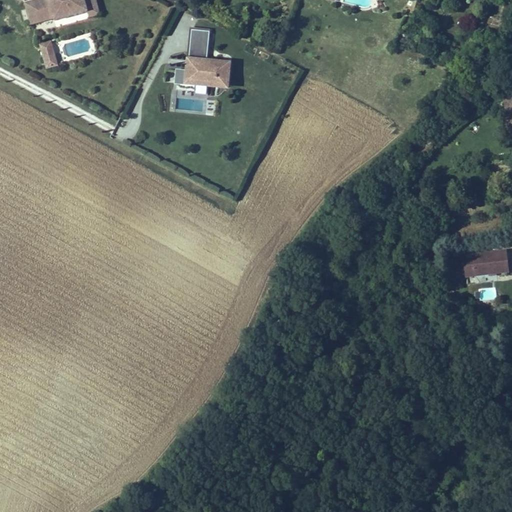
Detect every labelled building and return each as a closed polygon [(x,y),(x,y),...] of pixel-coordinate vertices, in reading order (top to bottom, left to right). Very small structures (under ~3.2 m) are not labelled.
[(39,12),(35,0),(28,0),(18,3),(22,18),(39,12)] [(81,11),(78,0),(35,0),(39,12),(22,18),(24,25),(47,18),(48,21),(80,11),(81,11)] [(93,14),(88,0),(78,0),(81,11),(80,11),(82,17),(93,14)] [(191,28),(188,58),(187,71),(178,70),(177,84),(186,85),(230,88),(232,62),(208,60),(210,30),(191,28)] [(46,49),(44,42),(34,45),(36,52),(46,49)] [(51,65),(46,49),(36,52),(41,68),(51,65)] [(511,140),(511,111),(503,112),(506,142),(511,140)] [(510,283),(507,262),(463,267),(466,288),(510,283)]
